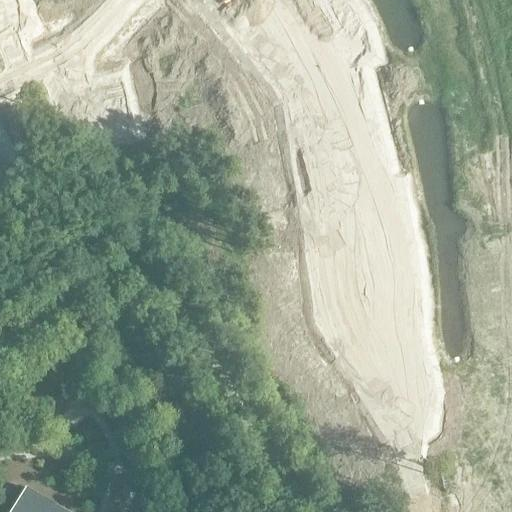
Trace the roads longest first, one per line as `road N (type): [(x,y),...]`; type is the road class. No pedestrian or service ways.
road 1 (residential): [(315,0),(353,77),(431,387),(496,450)]
road 2 (residential): [(0,100),(120,0)]
